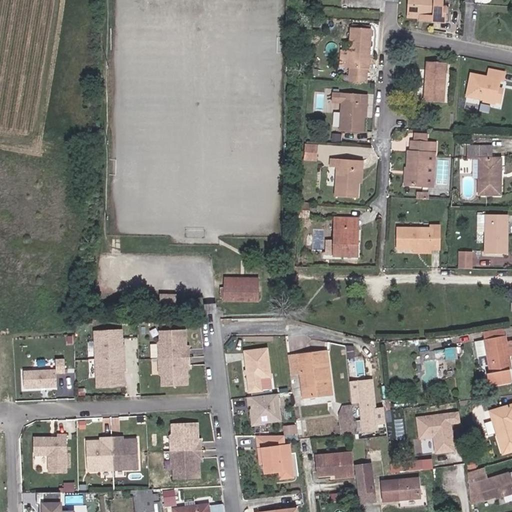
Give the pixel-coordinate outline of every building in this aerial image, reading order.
[(410,0),(410,14),(426,14),(426,17),(426,19),(435,19),(435,20),(444,20),(444,4),(445,4),(444,0),(410,0)] [(372,31),(352,29),(348,69),(350,69),(367,71),(368,71),(372,31)] [(446,61),(425,60),(424,101),(444,103),(446,61)] [(366,78),(367,71),(350,69),(349,77),(366,78)] [(485,77),(471,74),(466,96),(498,103),(501,92),(496,91),(499,79),(501,80),(503,73),(487,70),(485,77)] [(365,97),(331,95),(331,104),(340,104),(338,133),(360,135),(362,106),(364,106),(365,97)] [(318,143),(306,142),(304,159),(317,160),(318,143)] [(414,153),(409,153),(408,186),(427,187),(429,143),(415,142),(414,153)] [(493,177),(493,158),(489,158),(490,146),(466,145),(465,158),(476,158),(476,195),(498,195),(499,177),(493,177)] [(342,160),(341,167),(337,167),(336,197),(357,198),(358,171),(361,171),(362,160),(342,160)] [(312,202),(301,201),(299,219),(310,219),(312,202)] [(507,214),(475,214),(475,233),(485,233),(484,255),(506,256),(507,214)] [(358,228),(359,217),(335,216),(335,227),(350,227),(358,228)] [(414,248),(431,248),(438,249),(439,225),(431,225),(431,231),(397,228),(396,247),(414,248)] [(350,227),(335,227),(334,240),(333,257),(357,257),(358,242),(350,242),(350,227)] [(350,242),(358,242),(358,228),(350,227),(350,242)] [(458,268),(473,269),(473,260),(458,259),(458,268)] [(260,281),(226,282),(226,293),(260,291),(260,281)] [(260,291),(226,293),(226,306),(261,304),(260,291)] [(178,299),(163,299),(162,307),(178,307),(178,299)] [(97,357),(125,357),(125,348),(122,349),(123,329),(97,329),(97,357)] [(162,357),(191,357),(191,349),(188,348),(188,330),(163,330),(163,340),(161,342),(162,357)] [(501,338),(499,331),(483,334),(485,341),(501,338)] [(509,371),(507,360),(505,346),(503,338),(501,338),(485,341),(482,342),(482,343),(485,358),(488,375),(484,375),(486,385),(509,381),(507,371),(509,371)] [(485,358),(482,343),(473,344),(475,359),(485,358)] [(324,363),(333,362),(332,350),(304,353),(309,397),(329,394),(324,363)] [(264,384),(274,383),(270,352),(247,356),(252,395),(266,394),(264,384)] [(125,357),(97,357),(98,385),(124,385),(124,364),(125,364),(125,357)] [(191,357),(162,357),(162,373),(165,375),(164,384),(189,384),(189,365),(191,365),(191,357)] [(324,363),(329,394),(336,393),(333,362),(324,363)] [(55,386),(54,368),(21,370),(22,388),(55,386)] [(373,388),(372,373),(361,374),(367,422),(381,421),(378,388),(373,388)] [(284,420),(280,392),(249,396),(252,425),(284,420)] [(349,419),(358,418),(357,409),(345,410),(347,419),(349,419)] [(511,412),(511,409),(489,417),(502,457),(511,453),(511,427),(511,428),(511,427),(511,412)] [(459,411),(415,416),(418,438),(431,437),(434,455),(454,453),(450,425),(461,423),(459,411)] [(351,435),(359,434),(358,418),(349,419),(351,435)] [(176,435),(174,436),(174,452),(204,451),(204,443),(201,443),(200,425),(175,425),(176,435)] [(48,437),(33,437),(33,455),(47,455),(47,471),(65,471),(64,434),(56,434),(57,439),(49,439),(48,437)] [(374,438),(374,435),(367,436),(368,446),(377,445),(377,438),(374,438)] [(87,440),(87,470),(112,470),(112,437),(103,437),(103,441),(87,440)] [(112,437),(112,470),(138,469),(137,440),(120,440),(120,437),(112,437)] [(284,438),(259,438),(261,453),(265,453),(267,466),(269,476),(283,473),(295,471),(291,447),(286,448),(284,438)] [(204,451),(174,452),(175,467),(177,470),(177,478),(202,478),(201,459),(204,459),(204,451)] [(354,458),(317,461),(319,480),(337,479),(338,484),(356,482),(354,458)] [(424,469),(434,470),(435,470),(435,461),(424,461),(424,469)] [(359,502),(375,500),(371,462),(355,464),(359,502)] [(482,470),(467,474),(471,505),(499,496),(500,500),(511,495),(511,488),(507,474),(485,481),(482,470)] [(296,478),(295,471),(283,473),(284,481),(296,478)] [(417,477),(384,479),(386,499),(418,496),(417,477)] [(338,484),(337,479),(319,480),(319,485),(332,485),(332,488),(338,487),(338,484)] [(176,489),(164,490),(165,506),(177,505),(176,489)] [(42,511),(76,511),(77,509),(63,509),(63,492),(43,492),(42,511)] [(154,511),(153,496),(136,497),(137,511),(154,511)] [(210,503),(175,506),(175,511),(210,511),(210,505),(210,503)]
